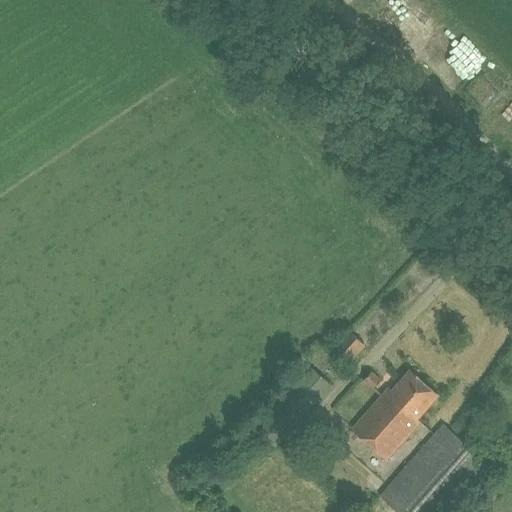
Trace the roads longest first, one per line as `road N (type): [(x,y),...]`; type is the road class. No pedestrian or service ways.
road 1 (track): [(206,0),(477,244),(326,399)]
road 2 (track): [(376,511),(370,490),(462,393),(511,320)]
